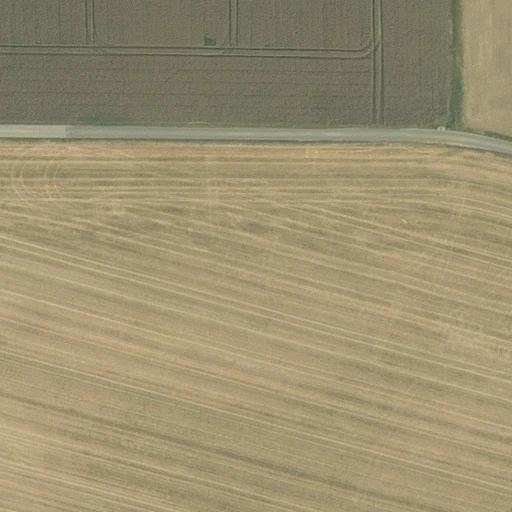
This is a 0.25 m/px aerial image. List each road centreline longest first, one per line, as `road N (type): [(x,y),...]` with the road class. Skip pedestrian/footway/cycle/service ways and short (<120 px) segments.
road 1 (track): [(0,132),(452,135),(511,151)]
road 2 (track): [(452,135),(451,0)]
